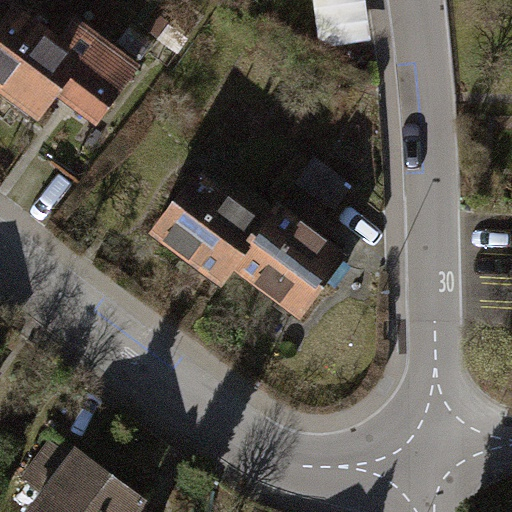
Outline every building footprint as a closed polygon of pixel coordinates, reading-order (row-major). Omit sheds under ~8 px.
[(0,0),(0,52),(28,11),(35,0),(0,0)] [(368,0),(318,0),(326,48),(374,41),(368,0)] [(28,11),(0,52),(0,101),(43,130),(65,97),(106,125),(150,59),(87,16),(71,40),(28,11)] [(324,166),(308,189),(336,209),(352,187),(324,166)] [(203,182),(159,239),(225,290),(243,267),(270,233),(203,182)] [(243,267),(311,320),(350,269),(282,217),(270,233),(243,267)] [(0,407),(11,393),(0,385),(0,407)] [(152,511),(86,457),(40,511),(152,511)]
